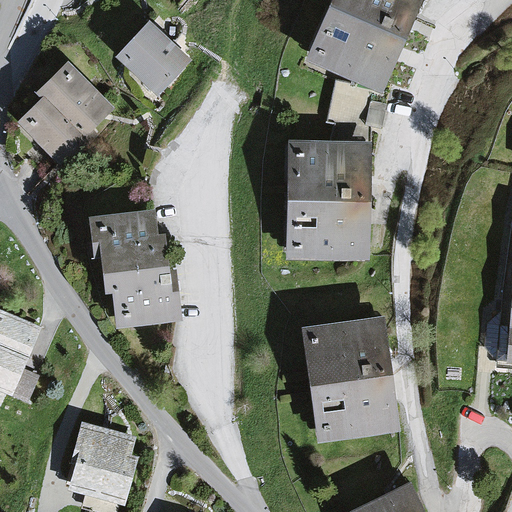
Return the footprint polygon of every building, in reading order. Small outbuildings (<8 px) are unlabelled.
[(329,0),(303,60),(381,93),(420,0),(329,0)] [(147,21),(113,57),(157,97),(188,60),(147,21)] [(38,102),(14,125),(64,174),(97,136),(93,131),(114,111),(65,63),(30,96),(38,102)] [(369,143),(284,141),(284,263),(366,262),(369,143)] [(160,220),(95,227),(100,265),(106,263),(110,303),(117,304),(122,336),(189,329),(184,299),(178,299),(171,245),(164,244),(160,220)] [(0,316),(0,398),(15,405),(44,334),(0,316)] [(382,318),(298,329),(314,444),(397,432),(382,318)] [(140,442),(83,426),(74,462),(79,463),(70,494),(128,510),(141,462),(135,460),(140,442)] [(427,511),(415,485),(360,511),(427,511)]
